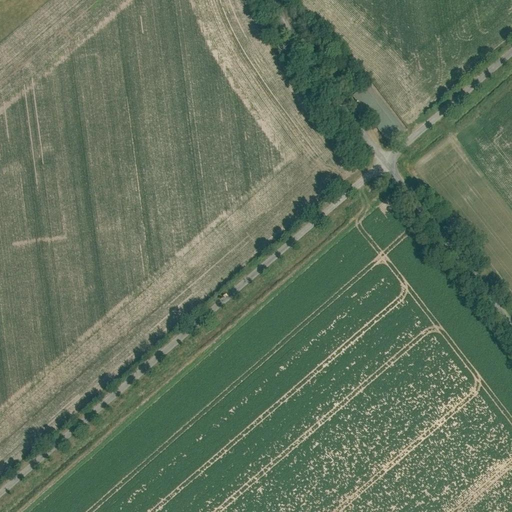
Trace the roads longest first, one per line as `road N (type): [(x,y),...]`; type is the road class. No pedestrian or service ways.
road 1 (unclassified): [(384,164),(0,488)]
road 2 (unclassified): [(384,164),(511,325)]
road 3 (unclassified): [(274,0),(384,164)]
road 4 (unclassified): [(511,54),(384,164)]
